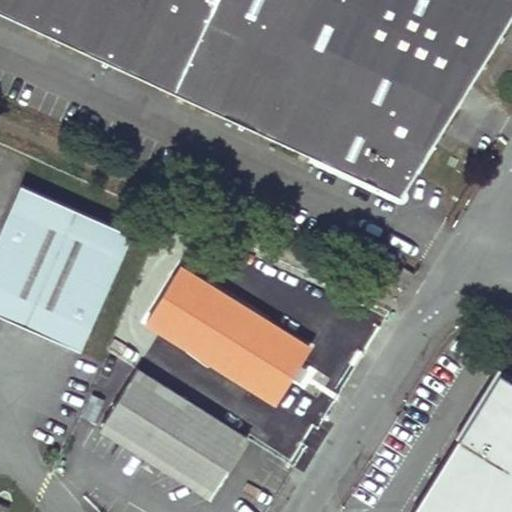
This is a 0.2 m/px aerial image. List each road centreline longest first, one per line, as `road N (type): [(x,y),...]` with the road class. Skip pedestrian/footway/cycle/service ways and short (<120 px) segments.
road 1 (residential): [(296,511),(469,226)]
road 2 (unknown): [(132,328),(329,457)]
road 3 (unknown): [(234,269),(386,364)]
road 4 (unknown): [(52,500),(103,477),(170,511)]
